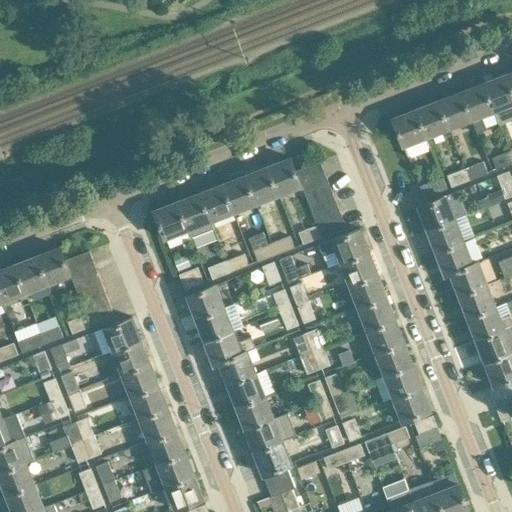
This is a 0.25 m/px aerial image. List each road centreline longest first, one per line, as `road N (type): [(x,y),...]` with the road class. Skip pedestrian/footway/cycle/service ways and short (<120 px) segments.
road 1 (residential): [(344,109),(497,511)]
road 2 (residential): [(236,511),(112,201)]
road 3 (residential): [(112,201),(344,109)]
road 4 (residential): [(344,109),(511,44)]
